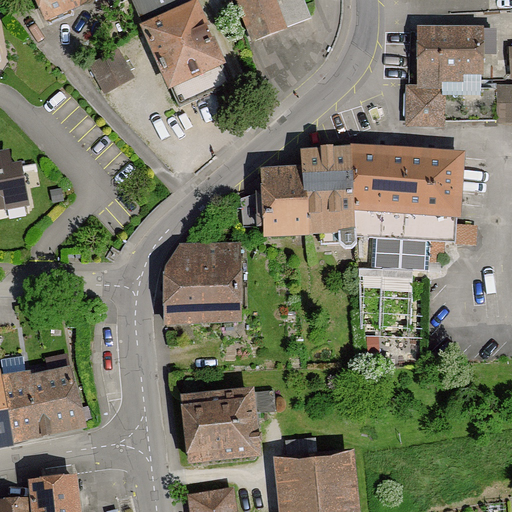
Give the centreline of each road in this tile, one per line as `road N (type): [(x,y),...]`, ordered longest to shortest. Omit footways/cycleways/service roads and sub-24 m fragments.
road 1 (residential): [(364,0),(364,30),(346,82),(193,201),(146,254),(139,289)]
road 2 (residential): [(139,289),(146,437)]
road 3 (residential): [(146,437),(0,462)]
road 4 (residential): [(139,289),(0,289)]
